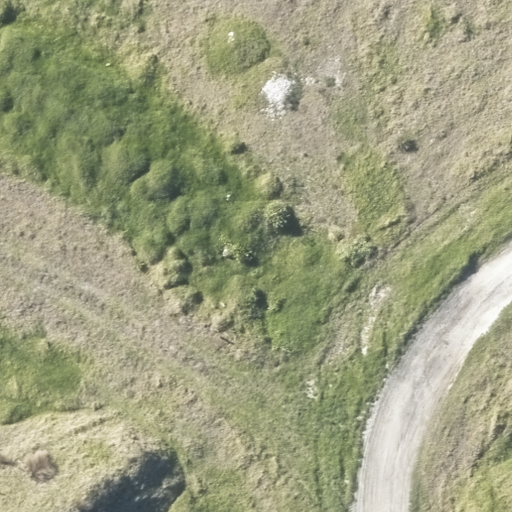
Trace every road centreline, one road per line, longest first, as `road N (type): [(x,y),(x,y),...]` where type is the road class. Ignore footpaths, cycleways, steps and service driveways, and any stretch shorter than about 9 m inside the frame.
road 1 (track): [(276,511),(52,242),(0,232)]
road 2 (track): [(511,279),(390,377),(380,511)]
